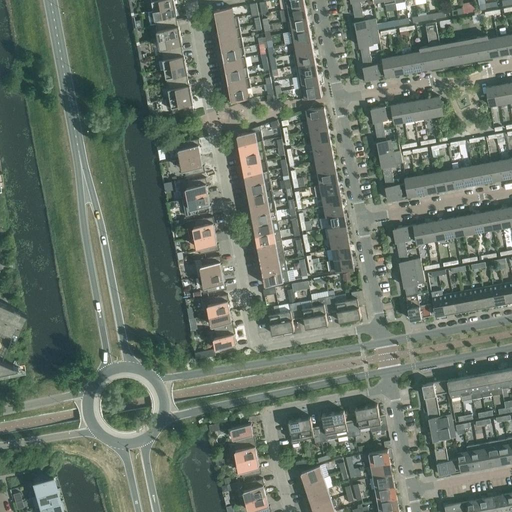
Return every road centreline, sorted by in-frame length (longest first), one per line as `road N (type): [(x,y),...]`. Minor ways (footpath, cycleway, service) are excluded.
road 1 (residential): [(380,324),(255,347),(190,2)]
road 2 (primary): [(120,369),(51,0)]
road 3 (residential): [(288,511),(264,412),(390,388)]
road 4 (tertiary): [(383,341),(157,381)]
road 5 (tertiary): [(165,418),(389,370)]
road 6 (residential): [(359,216),(511,188)]
road 7 (tertiary): [(511,319),(383,341)]
road 8 (residential): [(337,99),(463,75)]
road 9 (tertiary): [(389,370),(511,347)]
